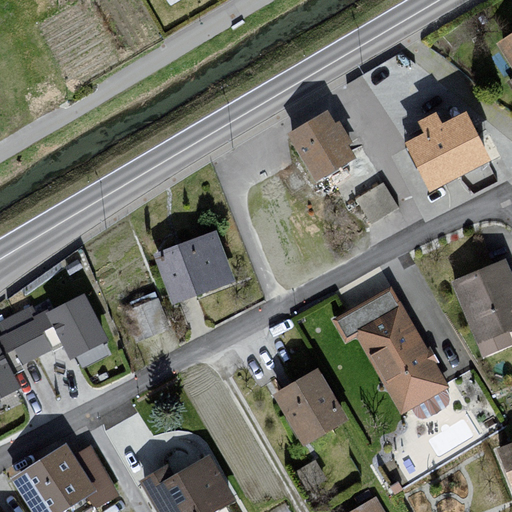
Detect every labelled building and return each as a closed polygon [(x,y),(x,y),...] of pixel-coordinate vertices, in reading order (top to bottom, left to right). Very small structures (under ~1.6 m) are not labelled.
[(511,40),(502,46),(511,64),(511,40)] [(295,135),(322,183),(362,161),(335,113),(295,135)] [(417,142),(441,192),(501,164),(477,114),(451,126),(417,142)] [(356,194),(369,220),(400,206),(386,179),(356,194)] [(160,261),(181,309),(239,284),(218,236),(160,261)] [(511,264),(511,262),(456,283),(487,363),(511,353),(511,264)] [(85,292),(46,312),(62,344),(70,359),(109,339),(85,292)] [(21,364),(62,344),(46,312),(45,310),(37,314),(32,304),(0,320),(0,330),(2,335),(0,335),(0,346),(14,373),(23,368),(21,364)] [(450,395),(401,304),(355,329),(404,419),(450,395)] [(0,346),(0,398),(21,388),(14,373),(0,346)] [(281,397),(310,449),(354,425),(326,373),(281,397)] [(511,447),(502,451),(511,476),(511,447)] [(177,467),(146,486),(161,511),(228,511),(244,503),(218,459),(184,479),(177,467)] [(71,461),(27,482),(41,511),(82,511),(93,507),(71,461)] [(390,511),(384,500),(361,511),(390,511)]
